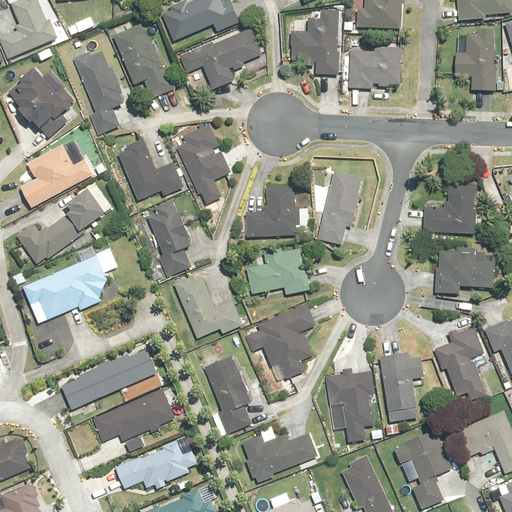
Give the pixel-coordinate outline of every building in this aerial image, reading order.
[(0,38),(8,56),(57,35),(49,17),(47,18),(38,0),(17,0),(11,3),(20,23),(15,25),(17,30),(0,36),(0,38)] [(173,9),(163,13),(174,39),(214,22),(217,29),(240,20),(231,0),(223,0),(222,1),(221,0),(194,0),(188,3),(186,0),(184,0),(172,6),(173,9)] [(365,0),(365,7),(357,6),(357,24),(401,26),(402,0),(365,0)] [(486,12),(511,9),(511,0),(457,0),(459,18),(486,16),(486,12)] [(321,17),(309,16),(308,30),(292,29),(291,58),(303,59),(303,63),(314,63),(314,58),(316,58),(315,71),(339,72),(340,48),(338,48),(340,9),(321,8),(321,17)] [(141,22),(114,34),(134,82),(144,78),(152,96),(176,86),(167,64),(160,67),(158,62),(161,61),(150,34),(147,36),(141,22)] [(495,27),(478,26),(477,51),(456,50),(455,74),(472,75),(472,87),(496,88),(497,65),(494,65),(495,27)] [(262,52),(251,27),(214,42),(213,40),(178,54),(186,72),(204,65),(214,87),(235,78),(230,66),(232,65),(234,68),(245,63),(243,60),(262,52)] [(390,82),(401,82),(402,46),(374,44),(374,49),(350,48),(349,86),(373,87),(373,81),(379,81),(378,84),(390,84),(390,82)] [(51,48),(37,54),(40,62),(54,55),(51,48)] [(109,65),(102,48),(90,53),(89,50),(73,57),(96,111),(89,113),(98,134),(121,124),(114,106),(124,101),(121,92),(123,91),(112,64),(109,65)] [(21,79),(9,90),(21,103),(18,105),(30,118),(32,116),(49,134),(52,132),(55,136),(79,114),(72,106),(77,101),(50,72),(47,74),(42,68),(39,71),(33,64),(19,77),(21,79)] [(176,145),(201,204),(222,196),(214,178),(231,171),(222,150),(216,152),(214,146),(219,144),(210,123),(184,134),(187,141),(176,145)] [(128,148),(118,152),(138,198),(161,188),(163,194),(184,186),(173,160),(156,167),(143,137),(126,144),(128,148)] [(94,172),(86,157),(74,163),(62,141),(27,160),(35,176),(19,185),(31,206),(94,172)] [(362,175),(334,168),(318,238),(342,244),(347,224),(352,225),(359,196),(357,195),(362,175)] [(475,232),(478,182),(450,181),(449,198),(445,198),(445,206),(425,205),(424,229),(475,232)] [(264,210),(246,211),(248,237),(297,234),(296,222),(301,222),(300,204),(295,205),(294,184),(266,186),(267,203),(264,204),(264,210)] [(17,234),(37,261),(46,255),(48,258),(87,230),(84,226),(106,210),(88,185),(67,201),(71,207),(67,210),(69,211),(47,227),(46,225),(40,230),(34,222),(17,234)] [(157,211),(148,214),(164,253),(159,255),(168,275),(192,265),(184,246),(192,242),(178,209),(177,210),(172,198),(154,205),(157,211)] [(495,285),(496,258),(476,257),(476,246),(458,245),(458,249),(439,248),(439,265),(436,265),(435,290),(460,291),(460,284),(495,285)] [(266,262),(247,266),(253,292),(285,286),(286,293),(311,288),(306,263),(303,263),(300,247),(283,251),(282,246),(264,250),(266,262)] [(96,253),(22,284),(30,302),(38,299),(46,319),(79,305),(80,309),(101,300),(99,296),(102,287),(105,280),(108,279),(96,253)] [(215,305),(202,275),(192,279),(191,276),(175,282),(198,336),(221,327),(223,331),(244,323),(233,298),(215,305)] [(308,301),(257,323),(260,329),(246,335),(252,351),(264,346),(272,365),(279,362),(286,378),(305,370),(300,359),(313,353),(303,331),(300,333),(299,330),(317,322),(308,301)] [(511,370),(511,318),(509,320),(508,317),(485,327),(495,350),(502,347),(511,370)] [(447,367),(457,394),(468,390),(470,398),(486,392),(475,361),(473,361),(471,356),(484,351),(475,326),(458,332),(457,328),(449,331),(453,341),(435,347),(442,369),(447,367)] [(71,407),(157,371),(147,348),(130,355),(128,352),(79,373),(80,376),(61,384),(71,407)] [(409,351),(380,355),(391,420),(419,416),(413,377),(425,375),(421,354),(409,356),(409,351)] [(232,354),(204,366),(223,408),(218,411),(227,432),(252,421),(244,403),(252,399),(232,354)] [(375,392),(371,369),(352,372),(351,367),(342,368),(343,374),(326,377),(330,403),(344,401),(345,405),(342,405),(348,440),(366,438),(364,424),(375,423),(371,393),(375,392)] [(160,390),(92,421),(101,441),(119,433),(123,442),(174,419),(160,390)] [(511,469),(511,427),(504,409),(453,430),(465,457),(481,450),(482,453),(494,448),(493,445),(494,444),(506,472),(511,469)] [(399,424),(385,427),(387,436),(401,434),(399,424)] [(453,467),(436,427),(404,441),(405,444),(395,449),(401,461),(411,457),(421,482),(413,485),(422,507),(444,497),(437,480),(439,479),(436,473),(453,467)] [(318,455),(309,431),(289,439),(287,432),(264,441),(261,434),(243,440),(250,458),(247,460),(254,477),(257,476),(259,481),(274,475),(273,472),(318,455)] [(0,479),(32,465),(27,456),(28,450),(24,442),(17,437),(6,442),(4,438),(0,439),(0,479)] [(116,466),(125,487),(143,479),(146,486),(155,483),(156,487),(165,483),(163,479),(166,478),(167,479),(189,470),(188,466),(198,462),(191,447),(184,451),(178,437),(162,444),(164,448),(142,457),(142,455),(116,466)] [(394,511),(395,511),(367,454),(350,462),(351,465),(342,470),(359,507),(364,505),(366,511),(394,511)] [(511,511),(511,480),(506,483),(510,491),(500,496),(506,511),(511,511)] [(5,506),(0,508),(0,511),(41,511),(38,504),(40,504),(37,496),(38,492),(35,486),(28,482),(0,494),(5,506)] [(141,511),(213,511),(217,511),(211,497),(204,500),(198,487),(181,494),(183,497),(161,506),(160,504),(141,511)] [(301,502),(298,496),(261,511),(315,511),(310,498),(301,502)]
